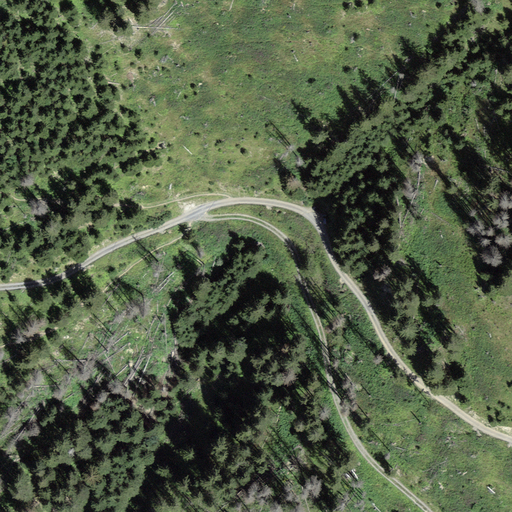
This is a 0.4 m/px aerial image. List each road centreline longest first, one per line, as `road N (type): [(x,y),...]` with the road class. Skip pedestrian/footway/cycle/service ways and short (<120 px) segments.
road 1 (track): [(511,438),(405,372),(342,257),(297,207),(270,201),(206,210),(58,288),(0,290)]
road 2 (track): [(432,511),(372,452),(290,243),(265,222),(200,214)]
